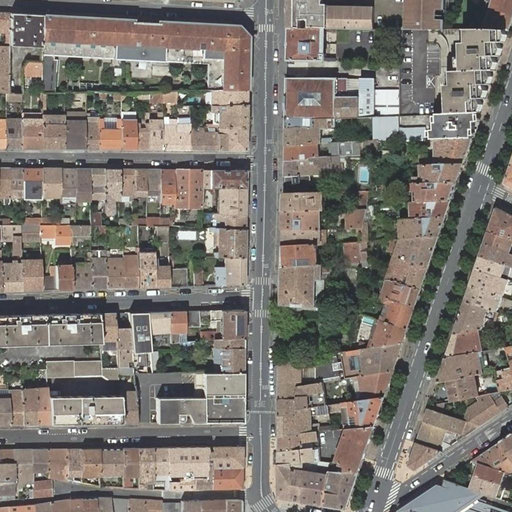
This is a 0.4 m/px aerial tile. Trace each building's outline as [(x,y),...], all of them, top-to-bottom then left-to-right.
[(349,29),(373,29),(374,6),(328,6),(328,5),(323,4),(323,0),(288,0),(289,5),(288,29),(323,29),(326,29),(330,29),(349,29)] [(406,0),(406,29),(441,30),(444,30),(445,0),(406,0)] [(510,30),(511,24),(511,0),(488,0),(490,1),(488,6),(488,7),(488,8),(489,9),(489,10),(490,10),(490,11),(486,30),(510,30)] [(9,33),(9,12),(0,11),(0,32),(6,33),(5,45),(9,45),(9,33)] [(41,47),(42,14),(9,12),(9,33),(9,45),(41,47)] [(221,59),(220,90),(247,89),(248,35),(238,25),(157,20),(157,23),(132,22),(132,19),(42,14),(41,47),(41,62),(41,75),(41,92),(45,92),(55,92),(57,60),(54,59),(54,55),(74,56),(74,51),(164,56),(221,59)] [(288,61),(326,61),(326,58),(326,54),(322,54),(323,29),(288,29),(288,61)] [(441,30),(406,29),(405,29),(401,29),(401,62),(401,91),(401,116),(437,114),(437,73),(441,73),(441,30)] [(496,71),(510,30),(486,30),(468,30),(468,43),(462,44),(464,71),(453,72),(453,86),(448,86),(449,114),(482,113),(496,71)] [(0,92),(6,93),(8,93),(9,47),(5,47),(0,47),(0,92)] [(164,56),(74,51),(74,56),(164,61),(164,56)] [(22,74),(41,75),(41,62),(26,61),(22,68),(22,74)] [(333,118),(375,117),(376,91),(376,79),(361,79),(361,86),(348,85),(348,79),(348,78),(287,78),(286,118),(314,119),(333,118)] [(246,104),(247,89),(212,90),(210,90),(210,104),(246,104)] [(176,98),(176,91),(170,92),(170,97),(167,97),(167,95),(162,95),(162,97),(162,103),(167,102),(167,101),(176,101),(176,98)] [(401,91),(376,91),(375,117),(379,117),(399,116),(401,116),(401,91)] [(162,97),(162,95),(163,92),(149,93),(149,98),(149,103),(162,103),(162,97)] [(6,101),(21,101),(22,93),(8,93),(6,93),(6,101)] [(246,127),(246,104),(210,104),(210,105),(211,124),(207,124),(207,127),(212,127),(218,127),(246,127)] [(64,121),(63,148),(85,148),(85,121),(85,118),(72,117),(72,112),(64,112),(64,115),(64,121)] [(121,149),(135,149),(135,124),(135,120),(126,120),(126,112),(121,112),(121,119),(121,120),(121,149)] [(473,139),(482,113),(449,114),(438,114),(438,123),(435,123),(435,130),(432,130),(432,140),(436,139),(473,139)] [(41,148),(63,148),(64,121),(64,115),(45,115),(41,115),(41,119),(41,123),(41,148)] [(400,126),(399,116),(379,117),(379,140),(379,141),(391,141),(426,140),(426,127),(406,128),(400,126)] [(85,148),(100,148),(98,118),(98,117),(85,117),(85,118),(85,121),(85,148)] [(162,120),(162,124),(162,149),(176,149),(177,124),(177,119),(169,119),(169,117),(162,117),(162,120)] [(177,119),(177,124),(176,149),(190,149),(190,127),(190,123),(190,117),(176,118),(177,119)] [(100,148),(121,149),(121,120),(121,119),(116,118),(116,121),(116,129),(103,129),(103,121),(103,118),(98,118),(100,148)] [(286,118),(286,128),(304,127),(315,127),(314,119),(286,118)] [(286,128),(286,145),(317,143),(322,143),(322,128),(329,129),(329,122),(333,122),(333,118),(314,119),(315,127),(304,127),(286,128)] [(5,147),(21,148),(21,123),(21,119),(9,119),(6,119),(5,147)] [(21,148),(41,148),(41,123),(41,119),(38,119),(38,123),(24,123),(24,119),(21,119),(21,123),(21,148)] [(148,149),(162,149),(162,124),(162,120),(148,120),(148,125),(148,149)] [(116,129),(116,121),(103,121),(103,129),(116,129)] [(135,149),(148,149),(148,125),(139,125),(139,124),(135,124),(135,149)] [(203,132),(203,127),(198,127),(198,132),(194,132),(194,127),(190,127),(190,149),(203,150),(203,132)] [(246,150),(246,127),(218,127),(219,132),(219,150),(246,150)] [(203,150),(219,150),(219,132),(212,132),(203,132),(203,150)] [(465,164),(473,139),(436,139),(436,154),(438,154),(438,160),(433,160),(433,164),(465,164)] [(362,155),(361,141),(331,143),(332,156),(341,156),(362,155)] [(388,155),(391,141),(379,141),(376,155),(388,155)] [(286,145),(285,161),(299,160),(310,159),(310,157),(318,157),(317,143),(286,145)] [(386,166),(388,155),(376,155),(374,167),(382,166),(386,166)] [(285,161),(285,185),(300,184),(300,181),(312,180),(311,175),(342,173),(342,171),(344,171),(344,162),(341,162),(341,156),(332,156),(318,157),(310,157),(310,159),(299,160),(285,161)] [(458,182),(465,164),(433,164),(426,165),(420,165),(420,180),(414,180),(414,183),(419,183),(421,183),(426,183),(458,182)] [(10,168),(0,167),(0,196),(3,197),(4,204),(10,204),(10,201),(10,196),(10,168)] [(23,168),(10,168),(10,196),(22,196),(23,168)] [(42,168),(23,168),(22,196),(22,201),(22,205),(27,205),(27,199),(34,199),(34,195),(41,195),(42,168)] [(60,168),(42,168),(41,195),(60,196),(60,168)] [(75,168),(60,168),(60,196),(60,200),(60,203),(75,203),(75,200),(75,196),(75,168)] [(90,169),(75,168),(75,196),(90,196),(90,169)] [(105,169),(90,169),(90,196),(90,198),(105,198),(105,169)] [(119,169),(105,169),(105,198),(105,201),(105,212),(105,213),(109,213),(110,208),(112,206),(112,198),(119,198),(119,194),(119,169)] [(133,169),(119,169),(119,194),(129,195),(129,190),(132,190),(133,169)] [(147,169),(133,169),(132,190),(132,196),(132,198),(136,198),(137,194),(146,194),(147,169)] [(160,169),(147,169),(146,194),(146,195),(156,195),(156,199),(159,199),(160,195),(160,169)] [(174,192),(174,169),(160,169),(160,195),(163,195),(163,192),(174,192)] [(201,198),(201,187),(201,170),(174,169),(174,192),(174,196),(174,198),(174,209),(201,209),(201,198)] [(210,187),(211,170),(201,170),(201,187),(210,187)] [(218,187),(245,188),(245,170),(211,170),(210,187),(218,187)] [(452,201),(458,182),(426,183),(421,183),(419,183),(420,199),(414,199),(415,202),(452,201)] [(245,214),(245,188),(218,187),(218,212),(245,214)] [(371,190),(362,191),(360,209),(367,209),(368,209),(369,205),(371,190)] [(325,210),(324,192),(285,193),(284,212),(323,211),(325,210)] [(447,217),(452,201),(415,202),(411,202),(411,212),(416,212),(417,219),(447,217)] [(497,209),(489,232),(511,238),(511,215),(498,208),(497,209)] [(365,222),(367,209),(360,209),(348,210),(345,210),(345,213),(348,213),(347,229),(364,227),(365,222)] [(284,212),(284,229),(317,230),(321,230),(323,230),(323,224),(323,211),(284,212)] [(99,212),(90,212),(90,217),(91,225),(99,225),(99,212)] [(245,229),(245,214),(218,212),(213,212),(213,218),(216,219),(216,227),(245,229)] [(146,225),(157,226),(160,225),(160,218),(160,217),(146,217),(146,220),(146,225)] [(440,236),(447,217),(417,219),(409,219),(400,220),(400,224),(401,230),(401,234),(401,239),(440,236)] [(14,255),(20,255),(20,241),(20,236),(19,225),(10,225),(0,224),(0,240),(3,241),(3,236),(15,236),(15,241),(14,255)] [(19,225),(20,236),(40,236),(40,225),(22,225),(19,225)] [(55,243),(70,244),(70,240),(70,225),(68,225),(60,225),(42,225),(40,225),(40,236),(55,236),(55,243)] [(86,240),(90,241),(90,225),(75,225),(70,225),(70,240),(73,241),(73,236),(86,236),(86,240)] [(161,255),(168,255),(167,225),(160,225),(157,226),(158,242),(161,242),(161,255)] [(244,256),(245,229),(216,227),(209,227),(209,231),(214,231),(214,244),(218,244),(218,252),(213,252),(213,256),(224,256),(244,256)] [(284,229),(283,246),(312,244),(312,245),(318,245),(320,245),(326,244),(326,230),(323,230),(321,230),(317,230),(284,229)] [(511,238),(489,232),(485,244),(510,253),(511,247),(511,238)] [(429,267),(440,236),(401,239),(394,258),(399,257),(429,267)] [(361,245),(362,242),(346,243),(347,262),(362,261),(361,245)] [(283,246),(283,267),(319,265),(318,245),(312,245),(312,244),(283,246)] [(485,244),(480,256),(506,265),(511,267),(511,266),(511,253),(510,253),(485,244)] [(138,287),(168,286),(168,269),(168,265),(156,265),(156,259),(153,259),(153,247),(138,247),(138,259),(138,287)] [(71,289),(91,288),(90,256),(87,257),(87,262),(74,262),(74,248),(70,248),(70,251),(71,265),(71,289)] [(91,288),(106,288),(105,261),(105,258),(105,250),(90,250),(90,256),(91,288)] [(123,288),(138,287),(138,259),(138,256),(123,256),(123,258),(123,259),(123,261),(123,288)] [(243,284),(244,256),(224,256),(224,266),(214,267),(214,285),(243,284)] [(480,256),(476,268),(502,277),(507,279),(511,267),(506,265),(480,256)] [(422,290),(429,267),(399,257),(394,258),(394,260),(397,261),(393,276),(389,274),(386,280),(391,280),(422,290)] [(106,288),(123,288),(123,261),(123,259),(123,258),(110,258),(105,258),(105,261),(106,288)] [(21,290),(41,290),(41,276),(40,259),(30,259),(20,259),(20,263),(21,290)] [(1,291),(21,290),(20,263),(16,263),(16,260),(11,260),(11,263),(0,263),(1,291)] [(282,285),(282,305),(293,305),(304,306),(304,305),(316,305),(316,304),(317,279),(323,279),(323,277),(323,271),(328,272),(330,271),(330,264),(323,264),(319,265),(283,267),(282,285)] [(55,289),(71,289),(71,265),(55,265),(55,276),(55,289)] [(168,286),(187,286),(186,268),(168,269),(168,286)] [(476,268),(470,286),(503,297),(509,279),(507,279),(502,277),(476,268)] [(202,270),(193,270),(193,286),(202,285),(202,270)] [(50,276),(41,276),(41,290),(55,289),(55,276),(50,276)] [(317,279),(316,304),(322,305),(324,305),(325,279),(323,279),(317,279)] [(416,307),(422,290),(391,280),(386,280),(386,283),(390,284),(386,295),(382,294),(381,297),(385,297),(416,307)] [(470,286),(465,300),(489,308),(496,311),(498,311),(499,308),(500,304),(503,297),(470,286)] [(408,329),(416,307),(385,297),(384,302),(392,305),(388,317),(381,315),(379,314),(378,317),(381,317),(380,320),(381,320),(408,329)] [(465,300),(454,334),(480,330),(482,329),(485,320),(486,317),(493,320),(496,311),(489,308),(465,300)] [(220,338),(243,337),(244,309),(198,310),(199,326),(208,326),(207,321),(220,321),(220,332),(200,331),(200,340),(213,339),(220,338)] [(199,326),(198,310),(168,311),(170,342),(176,342),(185,341),(184,333),(185,333),(185,327),(199,326)] [(165,311),(147,312),(148,328),(166,327),(165,311)] [(99,342),(99,349),(112,348),(112,352),(116,352),(116,336),(114,312),(97,313),(99,342)] [(130,328),(139,328),(138,312),(128,312),(129,325),(130,328)] [(131,343),(131,352),(137,352),(145,351),(150,351),(150,349),(148,328),(147,312),(138,312),(139,328),(139,331),(130,331),(130,335),(131,343)] [(0,344),(99,342),(97,313),(0,315),(0,344)] [(374,342),(381,320),(380,320),(377,319),(370,341),(374,342)] [(404,343),(408,329),(381,320),(374,342),(370,341),(368,346),(360,343),(357,351),(367,349),(404,343)] [(454,334),(446,358),(480,352),(483,351),(484,351),(482,342),(482,339),(481,334),(501,330),(500,327),(482,329),(480,330),(454,334)] [(116,352),(117,367),(117,368),(132,367),(131,352),(131,343),(130,335),(116,336),(116,352)] [(213,339),(214,347),(243,347),(243,337),(220,338),(213,339)] [(346,379),(354,377),(364,376),(394,371),(399,357),(404,343),(367,349),(357,351),(349,352),(342,353),(342,358),(346,379)] [(208,368),(208,372),(213,372),(239,372),(243,372),(243,347),(214,347),(213,368),(208,368)] [(137,362),(138,369),(139,373),(147,373),(145,351),(137,352),(137,362)] [(151,373),(158,373),(157,351),(150,352),(151,373)] [(446,358),(437,383),(448,381),(475,376),(484,374),(483,370),(482,364),(484,364),(483,357),(484,357),(487,356),(486,351),(484,351),(483,351),(480,352),(446,358)] [(304,381),(304,386),(308,385),(323,382),(346,379),(342,358),(342,353),(317,357),(317,378),(304,381)] [(281,388),(280,399),(298,399),(298,387),(304,386),(304,381),(304,371),(304,359),(281,363),(281,368),(281,381),(281,388)] [(74,376),(101,376),(101,367),(100,360),(73,361),(74,376)] [(498,381),(500,392),(506,391),(511,389),(511,360),(509,362),(511,369),(502,371),(505,379),(498,381)] [(46,369),(46,377),(73,377),(74,376),(73,361),(45,361),(46,369)] [(108,380),(118,379),(118,375),(117,368),(117,367),(101,367),(101,376),(108,380)] [(357,398),(357,401),(385,397),(390,384),(394,371),(364,376),(354,377),(354,381),(359,380),(362,397),(357,398)] [(496,372),(498,381),(505,379),(502,371),(496,372)] [(194,398),(172,398),(171,422),(176,422),(176,419),(177,420),(179,421),(181,420),(182,419),(183,417),(183,413),(190,413),(190,422),(229,421),(228,412),(229,412),(230,411),(231,410),(232,410),(232,409),(233,409),(233,408),(234,407),(235,406),(236,405),(236,404),(237,403),(237,401),(237,400),(238,399),(238,398),(238,397),(238,396),(238,395),(237,394),(237,393),(236,392),(235,391),(235,390),(241,378),(242,378),(242,376),(239,376),(239,372),(213,372),(208,372),(202,372),(202,389),(194,390),(194,398)] [(194,379),(194,390),(202,389),(202,372),(194,373),(194,379)] [(448,381),(451,401),(461,400),(463,399),(467,399),(477,397),(478,396),(475,376),(448,381)] [(242,396),(242,378),(241,378),(235,390),(235,391),(236,392),(237,393),(237,394),(238,395),(238,396),(238,397),(238,398),(238,399),(237,400),(237,401),(237,403),(236,404),(236,405),(235,406),(234,407),(233,408),(233,409),(232,409),(232,410),(231,410),(230,411),(229,412),(228,412),(229,421),(242,421),(242,412),(242,396)] [(313,407),(314,407),(327,405),(325,390),(315,392),(315,401),(309,402),(308,392),(308,385),(304,386),(298,387),(298,399),(280,399),(280,406),(280,415),(297,415),(298,410),(309,408),(313,407)] [(36,412),(37,424),(49,424),(47,396),(47,386),(34,387),(35,403),(39,403),(40,412),(36,412)] [(24,389),(21,389),(24,424),(37,424),(36,412),(40,412),(39,403),(35,403),(34,387),(27,388),(27,389),(24,389)] [(7,390),(8,393),(10,424),(24,424),(21,389),(7,390)] [(131,391),(119,391),(119,395),(121,423),(136,422),(134,391),(131,391)] [(503,400),(509,396),(506,391),(500,392),(499,393),(503,400)] [(0,424),(10,424),(8,393),(0,393),(0,424)] [(466,421),(481,426),(511,404),(511,399),(509,396),(503,400),(499,393),(478,396),(477,397),(480,401),(469,409),(465,421),(466,421)] [(121,423),(119,395),(47,396),(49,424),(79,423),(79,419),(88,419),(88,423),(121,423)] [(345,421),(346,429),(349,428),(375,426),(379,413),(385,397),(357,401),(343,403),(343,407),(350,407),(352,420),(345,421)] [(156,398),(156,422),(171,422),(172,398),(156,398)] [(429,408),(424,421),(448,429),(457,433),(461,434),(466,435),(481,426),(466,421),(465,421),(462,420),(460,419),(443,413),(445,403),(430,405),(429,408)] [(316,418),(331,417),(330,405),(327,405),(314,407),(316,418)] [(319,432),(325,431),(325,425),(321,426),(320,422),(313,424),(313,407),(309,408),(298,410),(297,415),(280,415),(280,426),(280,437),(313,432),(319,432)] [(448,429),(424,421),(409,465),(416,471),(466,435),(461,434),(457,433),(448,429)] [(347,472),(359,473),(364,460),(367,449),(371,439),(375,426),(349,428),(337,462),(341,463),(341,466),(347,468),(347,472)] [(313,432),(280,437),(280,442),(280,452),(304,449),(304,443),(304,438),(319,436),(319,432),(313,432)] [(511,434),(501,442),(511,458),(511,434)] [(511,458),(501,442),(473,461),(479,463),(505,472),(508,473),(511,474),(511,473),(511,458)] [(206,478),(206,467),(206,452),(207,452),(207,446),(167,447),(167,478),(192,478),(206,478)] [(206,452),(206,467),(241,466),(241,446),(207,446),(207,452),(206,452)] [(152,481),(152,447),(136,448),(137,475),(137,488),(145,488),(145,483),(152,483),(152,481)] [(167,478),(167,447),(152,447),(152,481),(164,481),(164,489),(168,489),(167,478)] [(66,480),(66,448),(46,449),(47,471),(47,477),(51,477),(66,480)] [(81,469),(81,448),(66,448),(66,480),(72,481),(71,473),(71,469),(81,469)] [(99,486),(99,479),(99,476),(99,448),(81,448),(81,469),(81,473),(81,476),(90,476),(90,484),(99,486)] [(122,476),(122,448),(99,448),(99,476),(103,476),(118,476),(122,476)] [(137,475),(136,448),(122,448),(122,476),(122,480),(122,487),(132,488),(132,481),(129,481),(129,475),(137,475)] [(279,459),(279,465),(293,463),(314,461),(313,448),(304,449),(280,452),(279,459)] [(13,463),(13,449),(0,449),(0,466),(14,467),(17,467),(18,463),(13,463)] [(33,480),(32,449),(13,449),(13,463),(18,463),(17,467),(18,487),(18,489),(22,489),(22,487),(33,487),(33,482),(33,480)] [(47,471),(46,449),(32,449),(32,471),(47,471)] [(293,463),(279,465),(279,474),(279,486),(279,498),(324,505),(327,487),(330,475),(330,471),(332,462),(320,461),(314,461),(293,463)] [(479,463),(475,476),(501,485),(504,474),(508,475),(508,473),(505,472),(479,463)] [(0,479),(14,479),(14,467),(0,466),(0,494),(2,495),(2,500),(6,499),(6,494),(14,495),(14,492),(14,488),(14,481),(0,481),(0,479)] [(241,466),(206,467),(206,478),(192,478),(192,489),(193,489),(241,488),(241,466)] [(81,483),(81,476),(81,473),(81,469),(71,469),(71,473),(72,481),(77,482),(81,483)] [(324,505),(347,509),(353,491),(359,473),(347,472),(340,472),(330,471),(330,475),(327,487),(324,505)] [(475,476),(470,488),(483,492),(497,497),(501,485),(475,476)] [(192,489),(192,478),(167,478),(168,489),(192,489)] [(52,496),(51,480),(33,480),(33,489),(33,497),(52,496)] [(511,511),(485,503),(486,500),(476,497),(483,492),(470,488),(445,480),(443,486),(438,485),(438,484),(424,494),(415,500),(399,511),(401,511),(400,511),(511,511)] [(96,511),(96,497),(80,498),(81,511),(96,511)] [(96,497),(96,511),(110,511),(111,511),(110,499),(110,497),(96,497)] [(81,511),(80,498),(68,499),(68,511),(81,511)] [(68,511),(68,499),(51,501),(51,511),(68,511)] [(125,511),(126,499),(110,499),(111,511),(124,511),(125,511)] [(162,501),(129,499),(128,499),(128,511),(180,511),(181,500),(180,500),(180,503),(162,503),(162,501)] [(239,499),(199,500),(198,511),(240,511),(241,508),(241,501),(239,499)] [(198,511),(199,500),(181,500),(180,511),(198,511)] [(51,511),(51,501),(33,504),(33,511),(51,511)]
